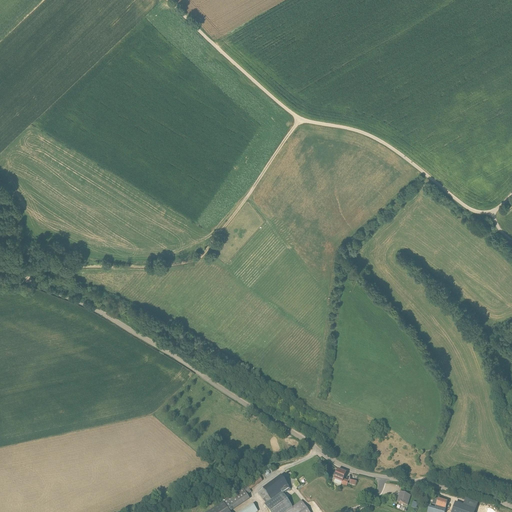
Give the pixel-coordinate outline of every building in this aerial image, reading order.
[(217,463),(220,461),(218,459),(214,461),(221,472),(226,470),(221,463),(218,465),(217,463)] [(348,481),(344,480),(346,473),(338,470),(334,480),(342,483),(341,484),(346,486),(347,484),(355,486),(356,482),(349,480),(348,481)] [(280,482),(284,480),(281,476),(258,492),(266,503),(264,504),(269,511),(309,511),(302,501),(293,507),(284,494),(279,488),(282,485),(280,482)] [(257,484),(262,481),(260,477),(248,485),(242,488),(223,501),(223,502),(207,511),(257,511),(258,511),(253,504),(241,511),(230,511),(250,499),(247,495),(251,492),(249,490),(258,484),(257,484)] [(279,488),(284,494),(290,489),(284,480),(280,482),(282,485),(279,488)] [(397,502),(408,506),(411,496),(400,492),(397,502)] [(444,511),(448,502),(434,498),(432,504),(436,505),(434,511),(444,511)]
